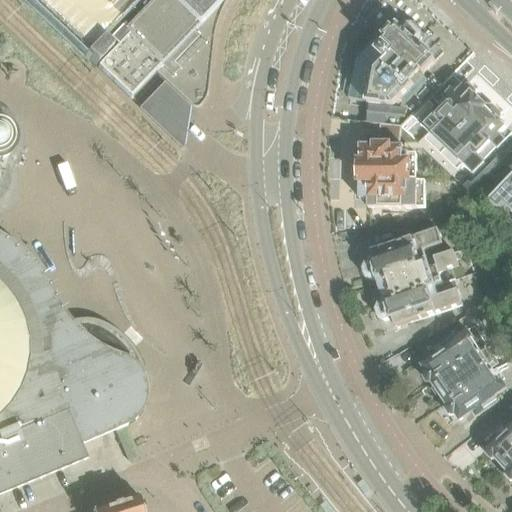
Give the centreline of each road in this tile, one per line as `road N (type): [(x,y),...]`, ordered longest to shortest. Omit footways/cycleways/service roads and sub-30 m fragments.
road 1 (secondary): [(285,0),(265,41),(256,92),(256,172),(285,310),(311,351)]
road 2 (secondary): [(311,351),(287,223),(285,136),(294,77),(323,0)]
road 3 (residential): [(148,466),(330,391)]
road 4 (secondary): [(408,511),(330,391)]
